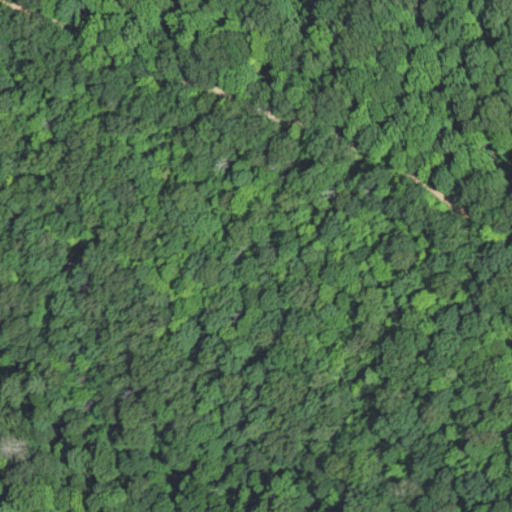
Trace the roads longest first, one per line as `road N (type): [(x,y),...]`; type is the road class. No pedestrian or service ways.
road 1 (residential): [(511,311),(197,158),(0,97)]
road 2 (track): [(0,61),(328,181),(511,260)]
